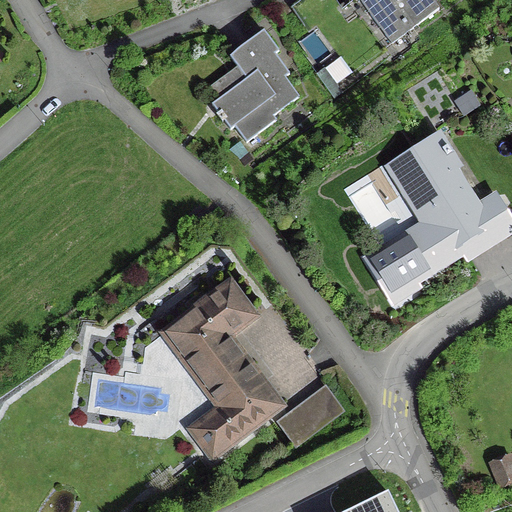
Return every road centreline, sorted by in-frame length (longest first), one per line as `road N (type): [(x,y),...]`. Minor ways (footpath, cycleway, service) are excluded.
road 1 (residential): [(23,0),(80,71),(0,146)]
road 2 (residential): [(402,439),(250,511)]
road 3 (residential): [(511,287),(442,324),(415,347),(397,384)]
